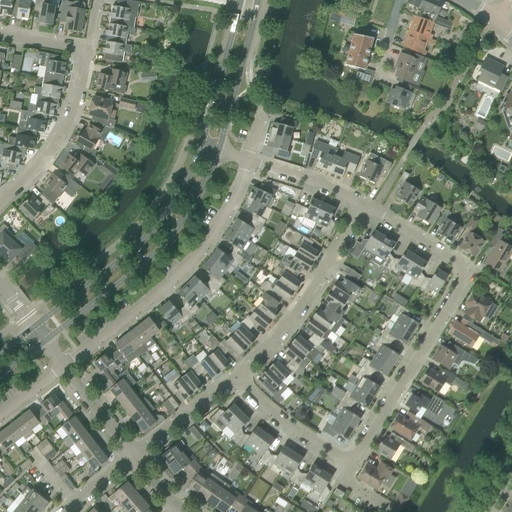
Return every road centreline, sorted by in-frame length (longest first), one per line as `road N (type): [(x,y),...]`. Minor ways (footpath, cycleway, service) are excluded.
road 1 (residential): [(352,465),(471,269),(363,207)]
road 2 (residential): [(63,366),(159,295),(197,255),(248,161)]
road 3 (tertiary): [(43,341),(176,228),(218,152)]
road 4 (tertiary): [(201,148),(164,217),(32,328)]
road 5 (residential): [(234,376),(278,337),(363,207)]
road 6 (residential): [(0,203),(60,133),(88,49)]
road 7 (tertiary): [(218,152),(254,0)]
road 8 (tertiary): [(241,0),(201,148)]
road 9 (residential): [(352,465),(280,419),(234,376)]
road 10 (residential): [(132,455),(234,376)]
road 11 (residential): [(363,207),(248,161)]
